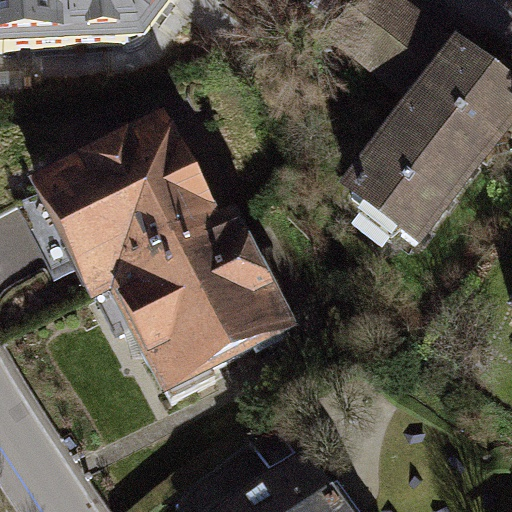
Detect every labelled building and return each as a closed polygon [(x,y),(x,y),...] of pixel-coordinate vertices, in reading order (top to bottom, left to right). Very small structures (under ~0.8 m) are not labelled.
[(0,0),(0,53),(135,45),(168,0),(0,0)] [(463,47),(398,0),(368,0),(333,50),(408,105),(415,95),(424,101),(463,47)] [(348,203),(428,262),(511,148),(511,82),(463,47),(424,101),(348,203)] [(92,167),(39,195),(52,219),(38,227),(55,261),(70,254),(93,299),(110,290),(214,237),(159,132),(120,153),(111,148),(100,149),(91,157),(92,167)] [(214,237),(110,290),(171,406),(216,382),(211,373),(288,332),(233,228),(214,237)] [(336,511),(302,467),(246,509),(241,503),(229,511),(336,511)]
